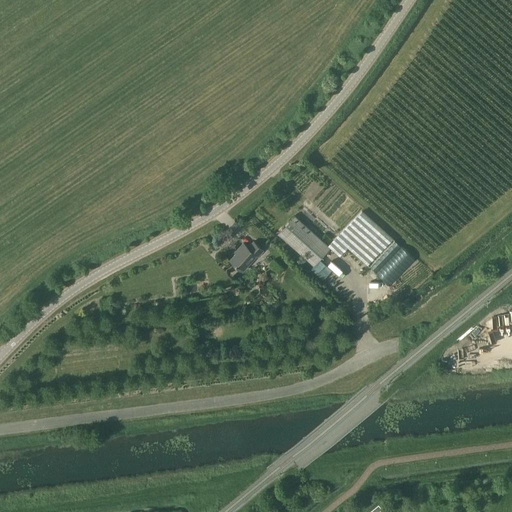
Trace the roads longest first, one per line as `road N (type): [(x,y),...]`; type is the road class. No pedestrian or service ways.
road 1 (tertiary): [(0,356),(81,282),(232,199),(292,150),(337,103),(410,0)]
road 2 (unclassified): [(0,430),(270,397),(396,349)]
